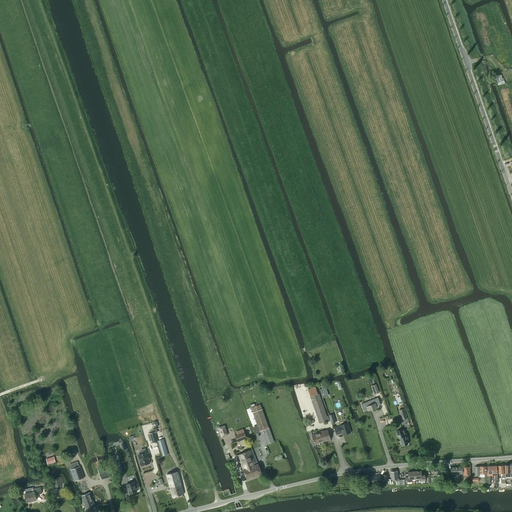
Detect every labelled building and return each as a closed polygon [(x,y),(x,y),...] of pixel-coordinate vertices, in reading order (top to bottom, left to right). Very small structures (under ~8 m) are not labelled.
[(376,384),(371,386),(375,394),(379,392),(376,384)] [(322,389),(320,389),(322,397),(322,398),(328,396),(325,385),(321,386),(322,387),(322,389)] [(310,396),(319,423),(329,420),(328,416),(327,416),(319,393),(318,393),(315,387),(308,389),(310,396)] [(368,411),(368,412),(377,409),(376,407),(380,406),(378,399),(361,404),(364,412),(368,411)] [(269,428),(260,404),(251,408),(259,431),(269,428)] [(350,433),(347,423),(340,425),(340,427),(334,428),(336,435),(342,433),(343,435),(350,433)] [(228,435),(225,425),(218,427),(221,437),(228,435)] [(246,438),(243,429),(236,432),(237,435),(235,435),(237,442),(246,438)] [(402,430),(402,429),(396,431),(399,439),(400,438),(402,446),(408,444),(406,439),(408,439),(405,430),(402,430)] [(312,436),(311,436),(312,440),(313,440),(314,443),(322,441),(322,442),(326,441),(326,440),(330,438),(330,439),(327,430),(324,431),(320,432),(312,435),(312,436)] [(237,456),(247,480),(254,477),(250,467),(255,465),(249,451),(237,456)] [(138,455),(140,462),(140,463),(140,464),(141,465),(141,466),(150,463),(149,460),(150,459),(149,455),(148,455),(147,452),(138,455)] [(119,462),(114,463),(118,474),(123,473),(119,462)] [(250,467),(254,477),(261,474),(258,464),(255,465),(250,467)] [(109,465),(98,469),(101,479),(113,476),(109,465)] [(71,470),(75,481),(84,478),(80,466),(79,467),(71,470)] [(475,467),(475,475),(473,475),(474,482),(478,481),(478,475),(480,475),(480,474),(484,474),(484,476),(487,475),(486,466),(475,467)] [(434,467),(434,474),(437,474),(437,476),(443,476),(443,474),(445,474),(445,467),(434,467)] [(451,468),(451,474),(454,474),(454,479),(457,478),(459,477),(459,474),(462,474),(462,467),(451,468)] [(463,467),(463,475),(463,478),(470,478),(470,484),(474,484),(474,482),(473,475),(470,475),(470,467),(463,467)] [(400,485),(399,480),(399,478),(398,478),(397,471),(391,472),(391,479),(395,479),(396,482),(396,485),(400,485)] [(415,479),(414,471),(408,472),(408,476),(405,476),(405,482),(412,482),(412,479),(415,479)] [(414,471),(415,479),(419,479),(419,481),(425,480),(425,474),(421,475),(421,471),(414,471)] [(178,472),(166,475),(169,485),(180,482),(178,472)] [(369,478),(365,479),(366,485),(370,484),(381,483),(384,482),(387,482),(387,474),(383,475),(382,475),(382,476),(380,476),(380,475),(375,475),(375,476),(369,477),(369,478)] [(53,478),(55,488),(61,486),(60,484),(59,477),(53,478)] [(134,482),(126,484),(127,485),(126,487),(127,488),(128,489),(130,494),(137,492),(136,489),(138,488),(137,484),(135,485),(134,482)] [(180,482),(169,485),(172,497),(184,494),(180,482)] [(38,494),(42,493),(40,487),(33,489),(33,492),(25,494),(27,502),(36,500),(35,494),(38,494)] [(97,511),(90,493),(81,496),(86,511),(97,511)]
